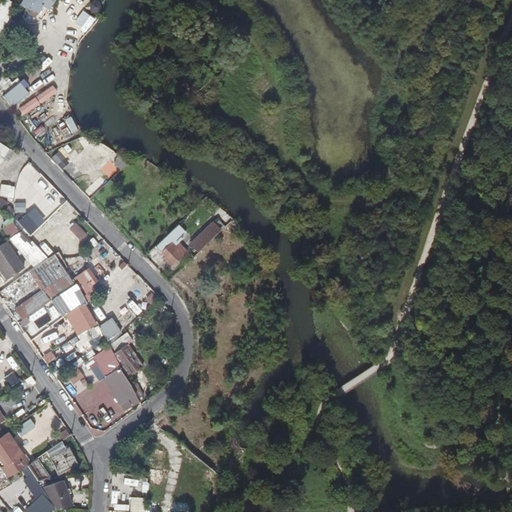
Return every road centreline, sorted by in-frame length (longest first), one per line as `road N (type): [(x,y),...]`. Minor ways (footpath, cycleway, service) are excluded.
road 1 (residential): [(0,107),(40,162),(172,299),(186,325),(179,384),(95,453)]
road 2 (residential): [(95,453),(0,313)]
